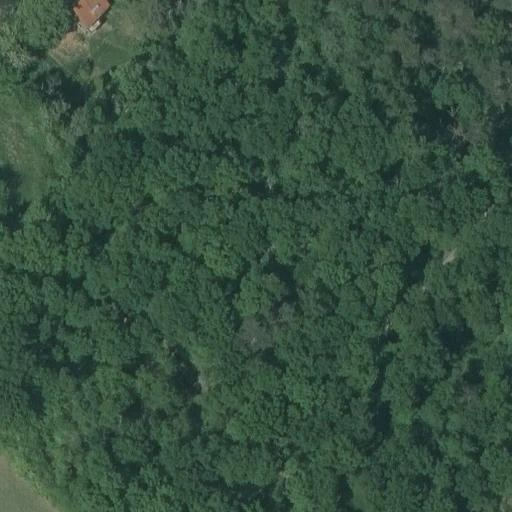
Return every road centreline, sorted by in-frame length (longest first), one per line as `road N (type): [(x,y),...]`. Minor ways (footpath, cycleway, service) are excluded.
road 1 (unknown): [(511,184),(272,455)]
road 2 (track): [(272,455),(140,327)]
road 3 (unknown): [(140,327),(62,335),(0,392)]
